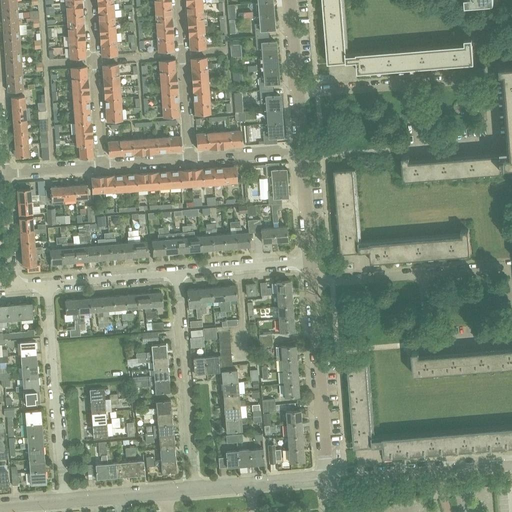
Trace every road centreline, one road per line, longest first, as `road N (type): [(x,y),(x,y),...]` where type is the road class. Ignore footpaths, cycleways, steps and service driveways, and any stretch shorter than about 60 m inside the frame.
road 1 (residential): [(194,489),(176,274)]
road 2 (residential): [(63,500),(47,285)]
road 3 (residential): [(488,79),(493,143),(413,149),(408,85)]
road 4 (residential): [(328,478),(312,281)]
road 5 (residential): [(328,478),(511,464)]
road 6 (residential): [(88,0),(101,165)]
road 7 (residential): [(177,0),(190,159)]
road 8 (residential): [(426,273),(431,343),(511,336)]
road 9 (residential): [(176,274),(311,261)]
road 10 (residential): [(47,285),(176,274)]
